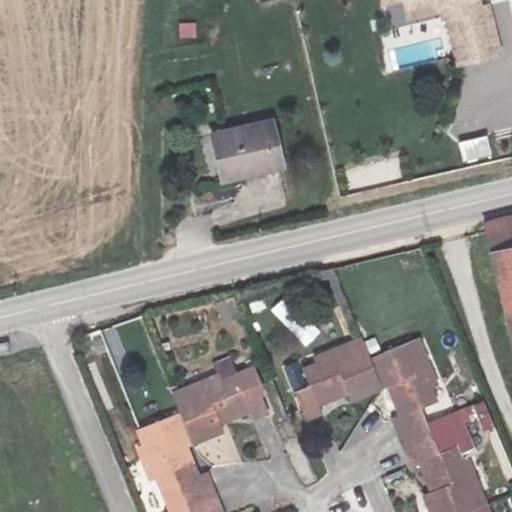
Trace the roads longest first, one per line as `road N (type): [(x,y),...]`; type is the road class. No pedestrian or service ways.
road 1 (secondary): [(511,186),(37,303)]
road 2 (residential): [(122,511),(37,303)]
